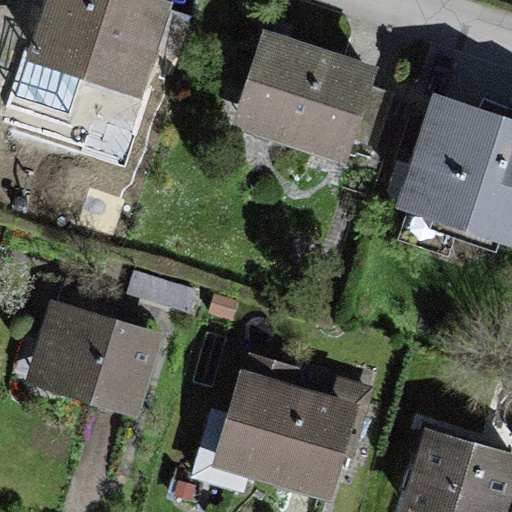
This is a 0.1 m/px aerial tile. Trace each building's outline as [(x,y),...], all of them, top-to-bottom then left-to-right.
[(195,4),(182,0),(52,0),(20,95),(62,110),(71,82),(158,112),(195,4)] [(398,79),(275,43),(249,133),(371,169),(398,79)] [(511,122),(450,103),(416,205),(511,236),(511,122)] [(174,337),(62,303),(37,386),(149,421),(174,337)] [(379,406),(251,370),(222,469),(350,506),(379,406)] [(511,511),(511,446),(446,422),(413,511),(511,511)]
